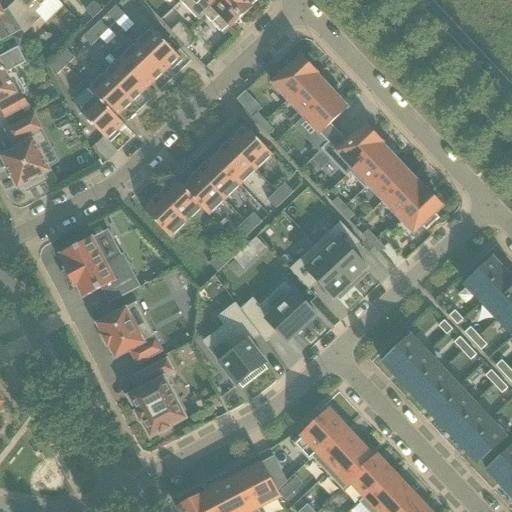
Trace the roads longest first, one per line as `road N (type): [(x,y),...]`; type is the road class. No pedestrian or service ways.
road 1 (residential): [(0,244),(113,182),(302,8)]
road 2 (residential): [(489,204),(302,8)]
road 3 (residential): [(113,483),(263,406),(333,355)]
road 4 (residential): [(113,483),(0,265)]
road 5 (residential): [(333,355),(489,204)]
road 6 (residential): [(333,355),(478,511)]
road 7 (secondary): [(423,0),(511,94)]
